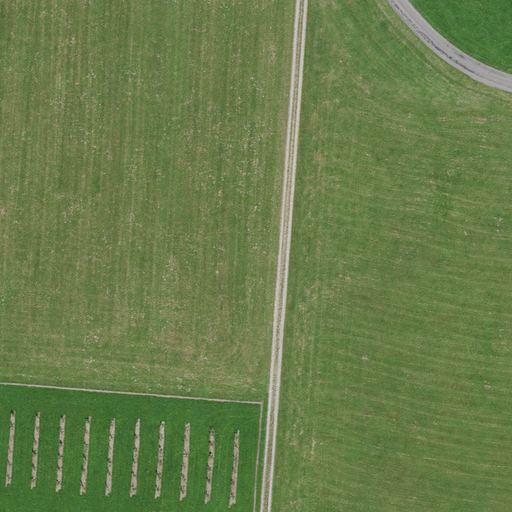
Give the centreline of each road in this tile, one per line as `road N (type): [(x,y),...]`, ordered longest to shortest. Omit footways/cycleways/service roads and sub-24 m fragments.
road 1 (track): [(268,511),(303,0)]
road 2 (unclassified): [(511,86),(478,75),(396,0)]
